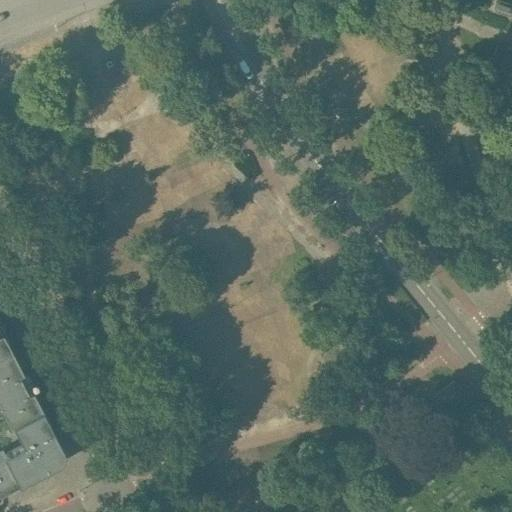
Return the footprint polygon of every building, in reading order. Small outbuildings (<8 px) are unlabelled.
[(498,0),(495,2),(494,7),(495,11),(511,16),(511,4),(499,0),(498,0)] [(0,358),(13,352),(3,332),(0,333),(0,358)] [(44,411),(33,390),(28,392),(19,374),(24,372),(13,352),(0,358),(0,411),(9,429),(13,427),(44,411)] [(444,417),(470,397),(454,378),(429,398),(444,417)] [(65,452),(59,439),(44,411),(13,427),(22,444),(5,453),(21,483),(62,462),(65,452)] [(0,493),(0,494),(21,483),(5,453),(3,449),(0,450),(0,493)]
